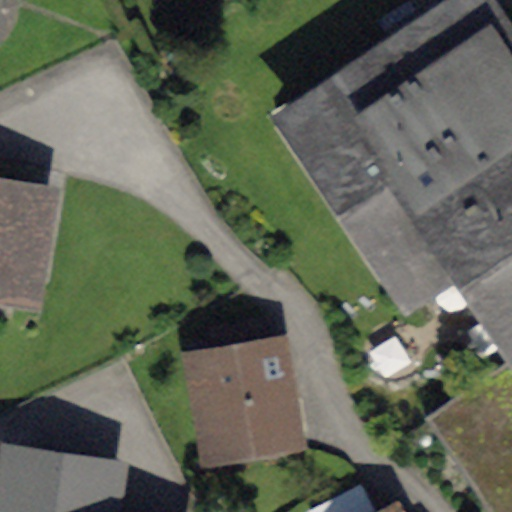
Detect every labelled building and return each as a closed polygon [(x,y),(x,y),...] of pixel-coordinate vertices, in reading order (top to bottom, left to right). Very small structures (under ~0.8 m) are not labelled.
[(511,63),(473,6),(413,46),(410,41),(358,76),(361,80),(301,120),(411,283),(461,250),(511,325),(511,63)] [(41,202),(0,194),(0,280),(28,285),(41,202)] [(267,349),(264,333),(212,341),(215,358),(196,361),(210,446),(292,433),(277,348),(267,349)] [(511,511),(511,357),(424,416),(488,511),(511,511)] [(103,511),(110,474),(12,459),(4,511),(103,511)]
